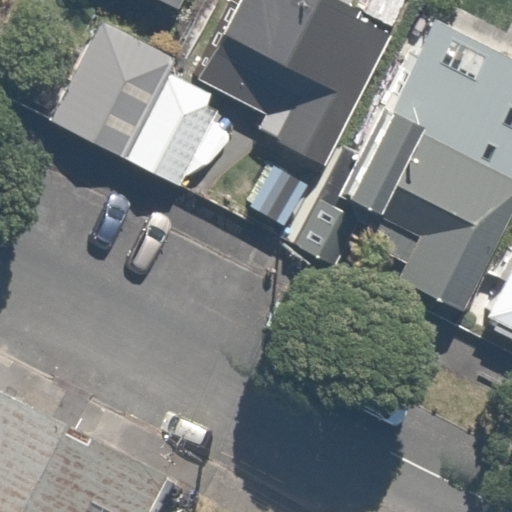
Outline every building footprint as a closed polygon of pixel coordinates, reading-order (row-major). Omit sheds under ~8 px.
[(243,122),(319,158),(394,0),(355,0),(354,0),(217,0),(183,73),(209,85),(251,105),(243,122)] [(209,85),(183,73),(163,63),(171,47),(93,10),(38,126),(162,185),(209,85)] [(439,302),(511,158),(511,62),(420,15),(331,189),(402,226),(379,271),(439,302)] [(511,222),(466,308),(511,332),(511,222)] [(0,511),(110,511),(126,482),(0,420),(0,511)]
